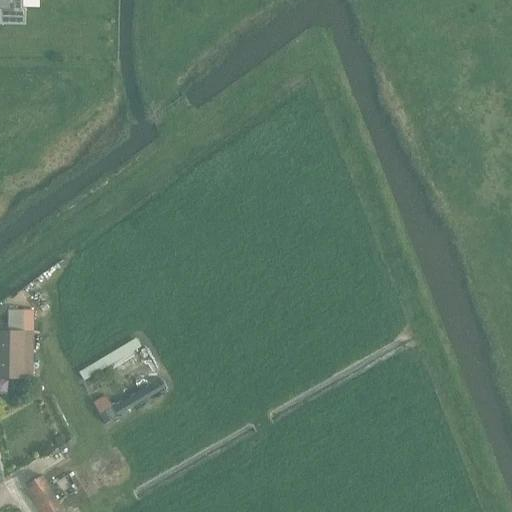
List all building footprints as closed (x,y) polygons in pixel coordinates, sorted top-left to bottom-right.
[(0,0),(0,25),(25,26),(25,9),(21,9),(21,0),(0,0)] [(7,333),(0,333),(0,379),(22,380),(22,334),(23,334),(23,312),(8,311),(7,333)] [(81,371),(88,381),(143,345),(137,335),(81,371)] [(163,379),(112,402),(117,412),(167,390),(163,379)] [(112,407),(105,395),(92,403),(100,415),(112,407)] [(26,486),(40,511),(62,511),(42,477),(26,486)]
